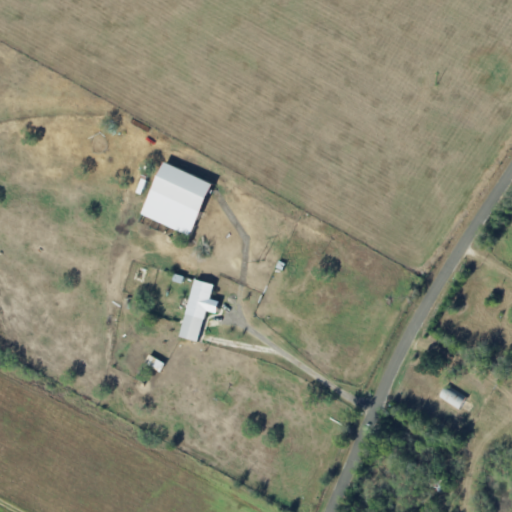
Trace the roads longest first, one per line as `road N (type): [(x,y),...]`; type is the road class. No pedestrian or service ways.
road 1 (residential): [(329,511),(403,339),(511,172)]
road 2 (residential): [(35,416),(52,375),(94,367),(156,394),(329,511)]
